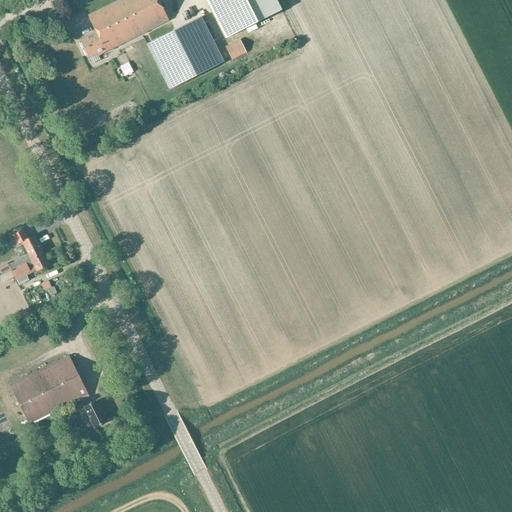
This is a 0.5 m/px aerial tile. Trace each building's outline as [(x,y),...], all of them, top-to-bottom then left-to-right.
[(122,0),(89,16),(97,33),(81,41),(89,58),(98,54),(98,55),(168,22),(157,0),(122,0)] [(248,34),(255,30),(257,29),(255,25),(281,11),(275,0),(205,0),(225,39),(245,29),(248,34)] [(147,45),(169,89),(223,63),(200,18),(147,45)] [(225,47),(232,60),(246,53),(240,40),(225,47)] [(128,62),(122,65),(126,75),(133,72),(128,62)] [(28,256),(8,266),(12,273),(44,257),(35,239),(29,242),(24,233),(14,238),(17,245),(22,243),(23,245),(25,249),(28,256)] [(44,257),(12,273),(16,281),(17,281),(19,285),(29,280),(26,276),(36,271),(36,272),(49,265),(44,257)] [(48,280),(41,283),(44,289),(47,288),(48,289),(51,287),(48,280)] [(51,287),(48,289),(50,294),(56,292),(53,286),(51,287)] [(96,401),(92,403),(69,356),(10,385),(30,426),(81,401),(84,407),(83,407),(94,429),(107,423),(96,401)] [(63,447),(58,452),(62,456),(67,451),(63,447)]
